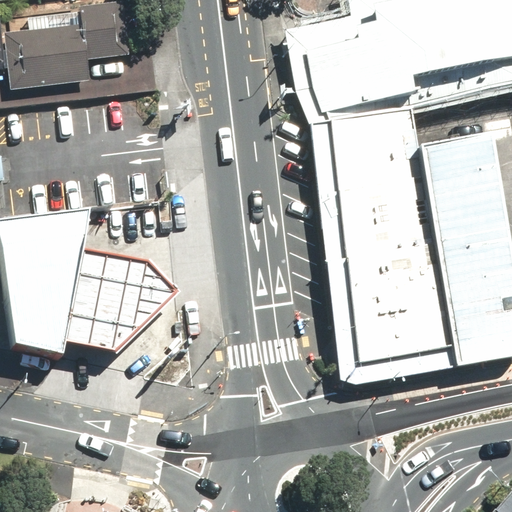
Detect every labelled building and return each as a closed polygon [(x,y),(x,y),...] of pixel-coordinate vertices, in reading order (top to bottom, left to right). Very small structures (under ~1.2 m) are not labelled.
[(305,91),(316,117),(511,70),(511,0),(368,0),(363,30),(345,34),(347,45),(300,54),(305,91)] [(77,29),(2,37),(8,93),(146,78),(138,4),(75,11),(77,29)] [(115,83),(83,85),(84,102),(117,99),(115,83)] [(405,113),(322,124),(353,366),(445,352),(412,152),(405,113)] [(412,152),(445,352),(511,338),(511,300),(481,140),(412,152)] [(40,214),(0,220),(0,271),(7,353),(63,360),(66,343),(117,353),(160,311),(158,295),(134,267),(82,258),(91,207),(40,214)] [(511,511),(511,497),(498,511),(511,511)]
